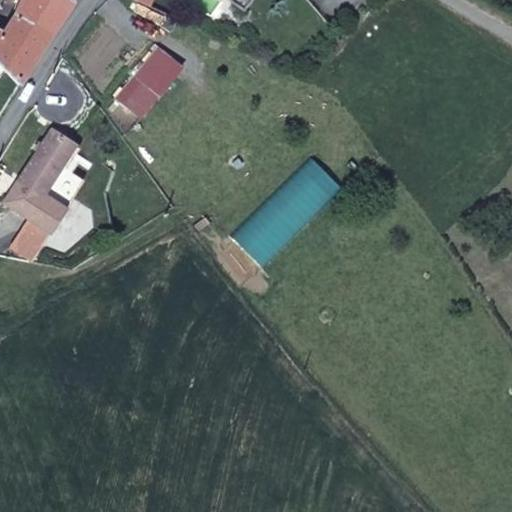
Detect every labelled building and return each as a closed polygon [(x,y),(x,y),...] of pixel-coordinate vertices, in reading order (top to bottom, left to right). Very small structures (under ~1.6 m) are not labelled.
[(20,0),(16,14),(48,35),(70,1),(67,0),(20,0)] [(234,0),(246,8),(252,0),(234,0)] [(3,34),(0,38),(0,67),(16,84),(48,35),(16,14),(3,34)] [(155,49),(111,98),(118,105),(138,84),(147,92),(172,64),(155,49)] [(42,196),(50,184),(60,168),(73,148),(50,131),(16,181),(20,184),(6,204),(27,219),(46,232),(47,233),(62,211),(42,196)] [(60,168),(50,184),(42,196),(62,211),(71,199),(82,183),(60,168)] [(46,232),(27,219),(7,246),(26,260),(46,232)]
